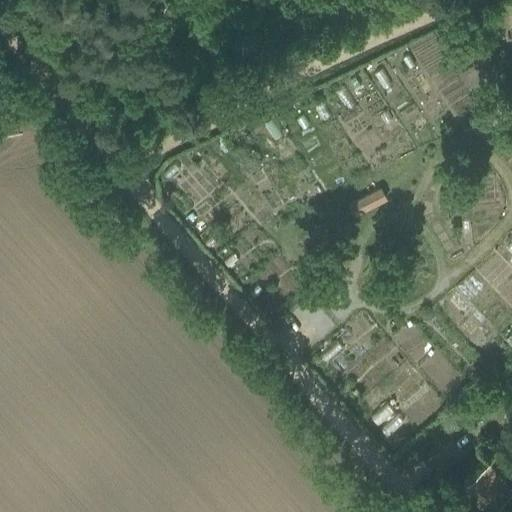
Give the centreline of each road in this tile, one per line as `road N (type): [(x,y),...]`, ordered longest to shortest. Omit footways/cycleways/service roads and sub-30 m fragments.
road 1 (track): [(350,303),(325,279),(317,259),(324,245),(359,225),(412,216),(418,191),(453,154),(494,161),(510,194),(509,217),(494,235),(423,304),(400,316),(360,308)]
road 2 (track): [(423,511),(197,266),(117,164)]
road 3 (track): [(455,0),(213,112)]
road 4 (track): [(0,31),(117,164)]
